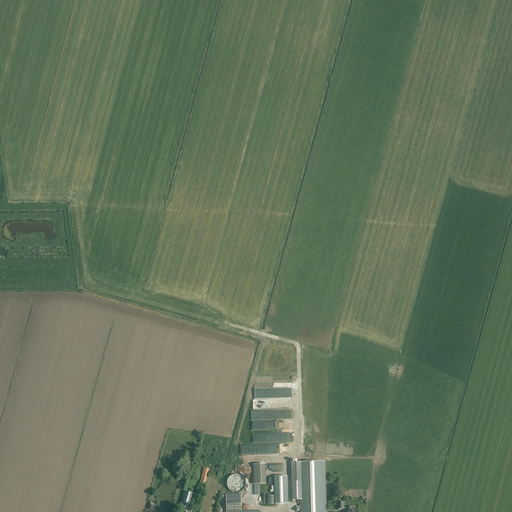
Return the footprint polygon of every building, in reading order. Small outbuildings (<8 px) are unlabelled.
[(272,398),(253,401),(254,406),(258,405),(258,406),(261,405),(261,406),(265,406),(265,407),(269,406),(271,415),(274,415),(275,420),(277,420),(279,430),(294,428),(292,419),(286,420),(284,410),(293,408),(290,393),(271,396),(272,398)] [(299,462),(291,463),(292,481),(292,500),(300,500),(300,504),(300,507),(300,509),(300,511),(326,511),(326,503),(326,491),(325,461),(299,462)] [(253,485),(266,485),(266,464),(253,465),(253,485)] [(288,504),(288,476),(274,476),(275,496),(268,496),(268,504),(275,504),(288,504)] [(182,508),(188,510),(191,499),(190,499),(191,495),(188,494),(187,499),(184,498),(182,508)] [(261,511),(262,511),(241,511),(241,501),(226,502),(226,511),(261,511)]
